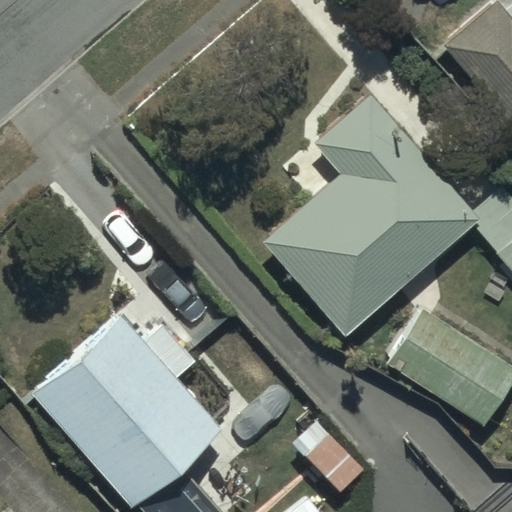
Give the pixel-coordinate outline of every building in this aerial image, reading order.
[(496,0),(478,0),(437,34),(511,123),(511,0),(509,0),(502,7),(496,0)] [(334,162),(254,230),(337,325),(464,215),(511,269),(511,194),(497,177),(468,202),(363,81),(307,131),(334,162)] [(511,359),(415,298),(381,356),(476,417),(511,361),(511,359)] [(115,301),(23,383),(122,497),(214,415),(168,367),(187,350),(154,315),(139,328),(115,301)] [(299,486),(275,511),(319,511),(324,508),(299,486)]
